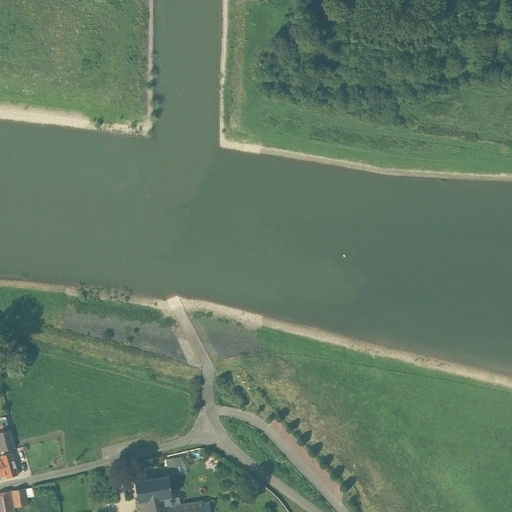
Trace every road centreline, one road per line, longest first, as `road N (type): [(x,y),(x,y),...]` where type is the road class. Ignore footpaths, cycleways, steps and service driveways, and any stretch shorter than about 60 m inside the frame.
road 1 (residential): [(0,486),(217,433)]
road 2 (unclassified): [(217,433),(210,373),(167,290)]
road 3 (unclassified): [(319,511),(217,433)]
